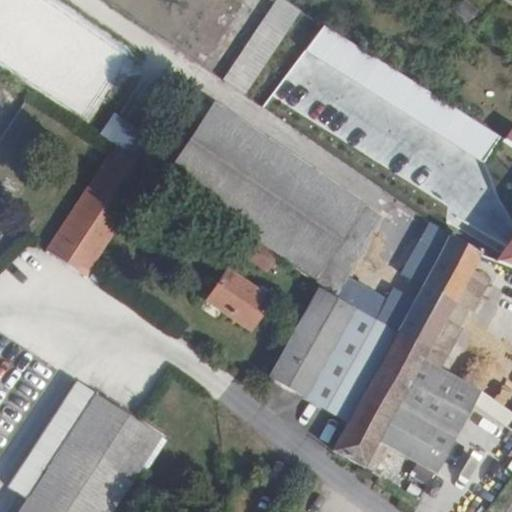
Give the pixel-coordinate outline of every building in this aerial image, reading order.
[(300,12),(286,4),(280,0),(276,0),(224,79),(246,93),(300,12)] [(467,0),(460,0),(454,9),(470,19),(478,8),(467,0)] [(0,134),(25,97),(0,80),(0,134)] [(156,172),(161,175),(281,255),(359,307),(428,353),(424,362),(434,368),(438,363),(467,310),(477,315),(496,281),(475,270),(484,254),(452,235),(432,221),(405,272),(425,283),(418,297),(397,286),(389,299),(346,274),(380,211),(323,174),(208,96),(156,172)] [(100,133),(132,155),(147,134),(116,111),(100,133)] [(511,144),(505,140),(452,235),(484,254),(511,199),(511,144)] [(156,172),(123,151),(54,252),(92,278),(161,175),(156,172)] [(268,273),(279,255),(256,240),(245,258),(268,273)] [(227,270),(208,297),(250,326),(268,298),(227,270)] [(440,472),(486,392),(438,363),(434,368),(424,362),(428,353),(359,307),(322,287),(272,379),(350,423),(333,451),(367,470),(390,428),(401,436),(431,456),(427,463),(440,472)] [(99,511),(134,461),(155,431),(75,377),(6,477),(26,492),(11,511),(99,511)] [(379,477),(401,436),(390,428),(367,470),(379,477)] [(162,436),(155,431),(134,461),(141,467),(162,436)] [(414,464),(409,477),(428,483),(432,471),(414,464)]
